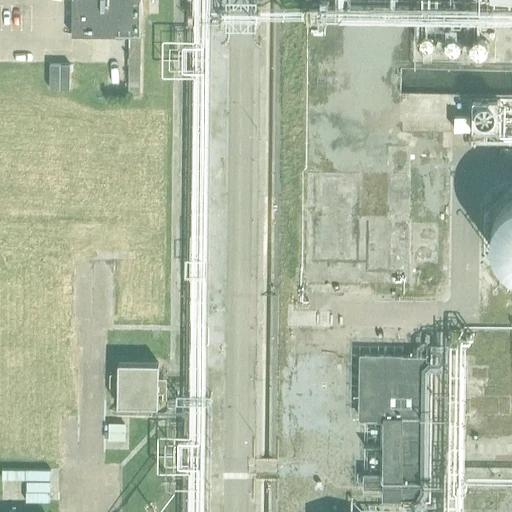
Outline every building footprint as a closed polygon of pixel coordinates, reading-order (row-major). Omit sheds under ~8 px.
[(71,0),(71,35),(139,36),(139,0),(71,0)] [(511,13),(511,0),(482,0),(482,12),(511,13)] [(462,108),(462,125),(476,126),(477,109),(462,108)] [(349,377),(350,348),(325,347),(323,376),(349,377)] [(424,358),(425,355),(360,354),(359,417),(388,418),(387,473),(364,472),(364,486),(383,486),(383,498),(430,499),(432,353),(430,353),(430,358),(424,358)] [(158,363),(117,363),(117,405),(157,406),(158,363)] [(114,417),(113,436),(130,436),(131,417),(114,417)]
